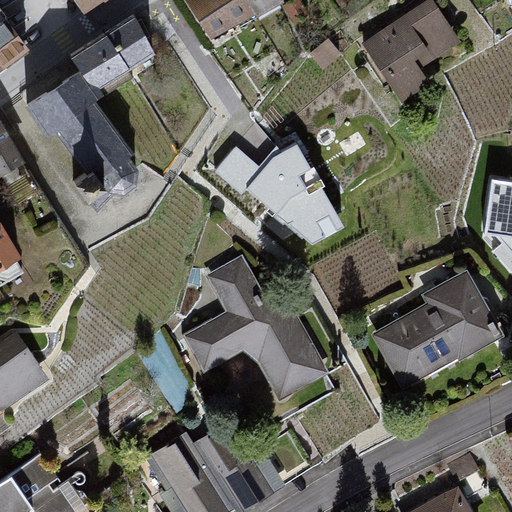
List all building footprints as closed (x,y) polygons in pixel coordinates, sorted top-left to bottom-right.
[(68,0),(83,22),(107,0),(68,0)] [(282,0),(183,0),(211,40),(285,3),(282,0)] [(433,0),(428,0),(362,46),(401,103),(432,83),(421,68),(461,41),(433,0)] [(0,11),(0,71),(0,72),(27,50),(0,11)] [(132,17),(68,60),(95,85),(152,53),(132,17)] [(79,72),(22,105),(84,172),(107,190),(126,194),(138,187),(141,169),(93,100),(101,91),(95,85),(79,72)] [(0,123),(0,172),(20,164),(0,123)] [(308,238),(343,222),(300,133),(254,154),(236,139),(217,163),(217,164),(308,238)] [(511,172),(492,170),(484,231),(499,233),(497,252),(511,268),(511,172)] [(0,219),(0,270),(23,257),(0,219)] [(252,256),(202,279),(224,314),(179,338),(199,377),(241,354),(255,366),(279,404),(328,376),(252,256)] [(425,308),(368,336),(403,394),(489,348),(494,338),(485,324),(494,321),(465,273),(418,296),(425,308)] [(0,415),(1,415),(49,382),(27,351),(0,371),(0,415)] [(187,428),(144,452),(176,511),(217,511),(282,476),(266,447),(243,460),(223,423),(194,439),(187,428)] [(0,511),(71,511),(60,493),(50,494),(46,487),(60,482),(36,461),(0,485),(0,511)] [(469,511),(456,489),(411,511),(469,511)]
